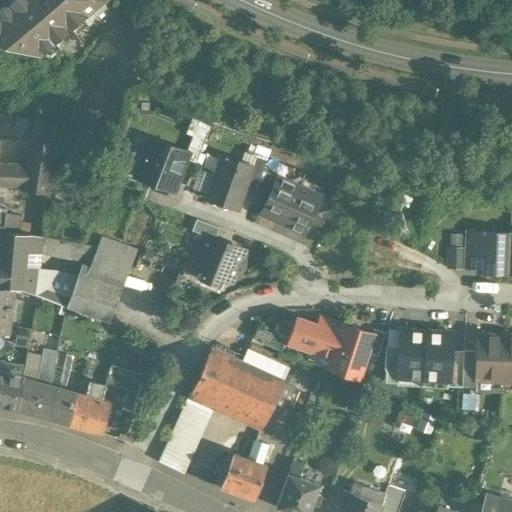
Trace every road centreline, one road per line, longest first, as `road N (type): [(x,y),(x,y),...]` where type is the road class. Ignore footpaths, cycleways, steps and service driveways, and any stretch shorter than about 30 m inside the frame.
road 1 (secondary): [(511,78),(393,59),(235,0)]
road 2 (residential): [(130,479),(202,340),(255,307),(316,296)]
road 3 (residential): [(316,296),(511,296)]
road 4 (residential): [(316,296),(309,268),(285,244),(191,205)]
road 5 (residential): [(0,439),(130,479)]
